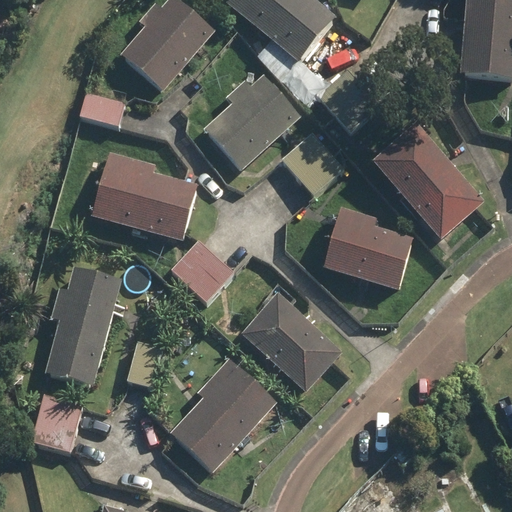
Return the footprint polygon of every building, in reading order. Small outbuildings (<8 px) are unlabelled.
[(142,25),(151,32),(127,60),(171,96),(224,33),(183,0),(177,0),(167,12),(159,5),(142,25)] [(343,19),(318,0),(236,0),(232,6),(306,65),(343,19)] [(511,0),(458,0),(455,84),(511,87),(511,0)] [(353,71),(318,100),(366,158),(401,128),(353,71)] [(226,104),(234,112),(211,135),(250,175),(308,120),(269,79),(259,88),(251,80),(226,104)] [(128,105),(89,95),(83,121),(121,130),(128,105)] [(493,205),(426,126),(382,164),(449,242),(493,205)] [(350,171),(316,135),(286,162),(320,199),(350,171)] [(207,189),(160,175),(162,169),(117,156),(99,218),(190,245),(207,189)] [(419,241),(383,230),(385,223),(349,213),(343,233),(332,271),(404,292),(419,241)] [(241,274),(205,244),(177,276),(214,307),(241,274)] [(57,322),(66,324),(52,375),(99,389),(129,283),(82,269),(75,294),(65,291),(57,322)] [(348,356),(285,296),(248,334),(311,394),(348,356)] [(169,350),(144,343),(132,383),(157,390),(169,350)] [(201,396),(208,402),(173,439),(216,480),(283,408),(258,384),(234,361),(201,396)] [(84,409),(45,400),(33,447),(72,457),(84,409)] [(402,511),(400,508),(414,500),(394,463),(354,511),(402,511)]
